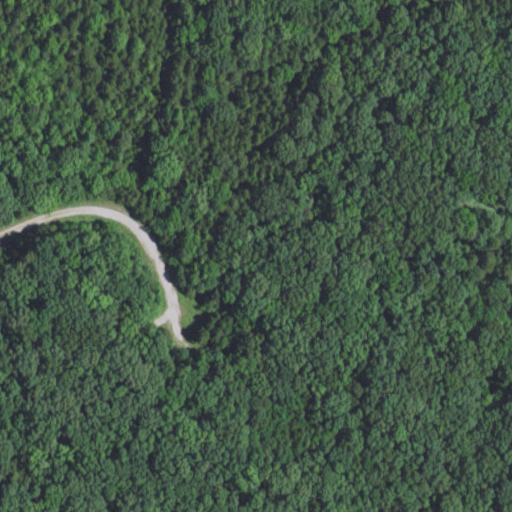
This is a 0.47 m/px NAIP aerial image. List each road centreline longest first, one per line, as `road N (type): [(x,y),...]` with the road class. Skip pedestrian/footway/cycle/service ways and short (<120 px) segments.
road 1 (residential): [(511,30),(420,42),(335,90),(243,258),(132,328),(46,396),(0,448)]
road 2 (residential): [(178,298),(154,236),(120,211),(69,206),(0,227)]
